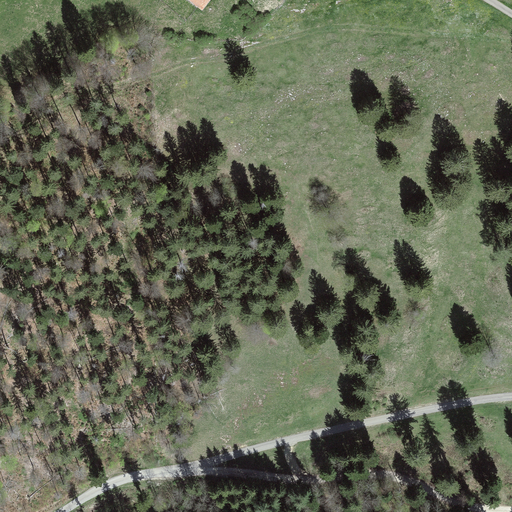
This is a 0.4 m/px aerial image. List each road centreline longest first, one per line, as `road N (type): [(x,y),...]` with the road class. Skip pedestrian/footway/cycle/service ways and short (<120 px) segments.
road 1 (unclassified): [(511,396),(409,411),(128,480),(60,511)]
road 2 (track): [(195,469),(310,479),(389,475),(511,507)]
